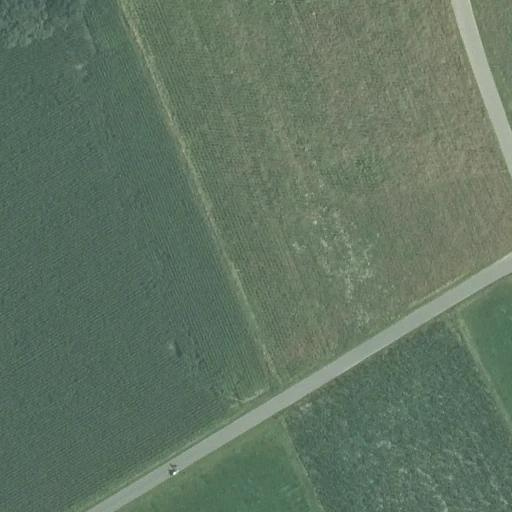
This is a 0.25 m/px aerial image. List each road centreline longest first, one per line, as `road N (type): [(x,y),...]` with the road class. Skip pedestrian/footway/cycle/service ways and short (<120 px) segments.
road 1 (unclassified): [(102,511),(511,266)]
road 2 (unclassified): [(511,153),(461,0)]
